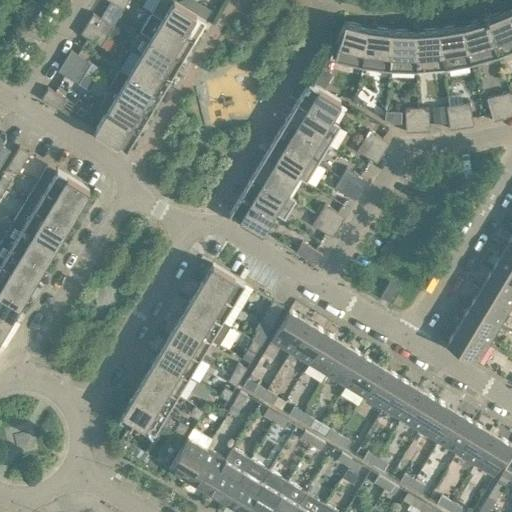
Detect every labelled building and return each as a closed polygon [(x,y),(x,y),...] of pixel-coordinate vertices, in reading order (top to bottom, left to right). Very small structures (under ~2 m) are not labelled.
[(209,12),(201,7),(198,13),(177,0),(158,0),(152,11),(194,37),(209,12)] [(511,19),(507,8),(485,17),(497,53),(511,46),(511,19)] [(194,37),(152,11),(141,29),(183,55),(194,37)] [(114,24),(93,12),(87,22),(107,34),(114,24)] [(485,17),(462,24),(471,60),(497,53),(485,17)] [(369,26),(345,20),(336,35),(340,37),(334,56),(362,63),(369,26)] [(81,32),(101,44),(107,34),(87,22),(81,32)] [(462,24),(439,27),(444,65),(471,60),(462,24)] [(392,29),(369,26),(362,63),(389,66),(392,29)] [(439,27),(416,29),(417,67),(444,65),(439,27)] [(183,55),(141,29),(130,48),(132,49),(140,54),(172,74),(183,55)] [(416,29),(392,29),(389,66),(417,67),(416,29)] [(91,61),(71,48),(64,59),(85,71),(91,61)] [(140,54),(132,49),(121,68),(129,73),(161,92),(172,74),(140,54)] [(58,69),(79,82),(85,71),(64,59),(58,69)] [(321,66),(313,80),(326,87),(334,73),(321,66)] [(161,92),(129,73),(121,68),(119,67),(108,85),(110,86),(150,111),(161,92)] [(341,99),(309,79),(297,99),(329,118),(341,99)] [(48,86),(41,97),(62,109),(68,98),(48,86)] [(150,111),(110,86),(99,105),(106,110),(138,129),(150,111)] [(511,114),(511,97),(510,90),(498,93),(505,116),(511,114)] [(487,97),(494,120),(505,116),(498,93),(487,97)] [(338,123),(329,118),(297,99),(286,117),(327,142),(338,123)] [(474,125),(470,101),(458,102),(462,126),(474,125)] [(447,104),(450,128),(462,126),(458,102),(447,104)] [(434,105),(435,121),(447,120),(446,104),(434,105)] [(406,107),(406,130),(418,130),(418,106),(406,107)] [(430,130),(429,106),(418,106),(418,130),(430,130)] [(402,110),(386,109),(386,118),(391,121),(401,122),(402,110)] [(95,129),(127,148),(138,129),(106,110),(95,129)] [(327,142),(286,117),(275,136),(315,160),(327,142)] [(390,141),(370,129),(364,139),(384,151),(390,141)] [(0,165),(10,149),(1,143),(5,136),(0,132),(0,165)] [(315,160),(275,136),(263,154),(296,174),(304,179),(315,160)] [(358,149),(378,161),(384,151),(364,139),(358,149)] [(31,151),(20,145),(8,165),(18,172),(31,151)] [(296,174),(263,154),(252,172),(285,192),(296,174)] [(90,187),(50,163),(38,182),(78,206),(90,187)] [(368,178),(347,165),(341,176),(362,188),(368,178)] [(293,197),(285,192),(252,172),(241,191),(273,210),(282,216),(293,197)] [(11,179),(2,174),(0,177),(0,184),(6,188),(11,179)] [(335,186),(356,198),(362,188),(341,176),(335,186)] [(78,206),(38,182),(27,201),(67,225),(78,206)] [(229,210),(262,230),(273,210),(241,191),(229,210)] [(67,225),(27,201),(16,219),(55,243),(67,225)] [(346,215),(325,202),(319,213),(339,225),(346,215)] [(313,223),(333,235),(339,225),(319,213),(313,223)] [(55,243),(16,219),(5,238),(44,262),(55,243)] [(511,234),(503,249),(511,254),(511,234)] [(44,262),(5,238),(0,245),(0,260),(33,280),(44,262)] [(296,251),(307,257),(316,263),(323,252),(303,240),(296,251)] [(492,268),(511,279),(511,254),(503,249),(492,268)] [(33,280),(0,260),(0,285),(22,299),(33,280)] [(245,281),(213,261),(201,281),(233,300),(245,281)] [(511,304),(511,279),(492,268),(481,286),(511,305),(511,304)] [(389,280),(380,295),(392,302),(401,287),(389,280)] [(233,300),(201,281),(190,299),(222,319),(233,300)] [(22,299),(0,285),(0,310),(11,317),(22,299)] [(470,305),(500,323),(511,305),(481,286),(470,305)] [(272,325),(284,305),(273,298),(261,319),(272,325)] [(231,324),(222,319),(190,299),(179,318),(211,337),(220,342),(231,324)] [(500,323),(470,305),(459,323),(489,342),(500,323)] [(290,308),(271,339),(290,350),(309,319),(290,308)] [(0,334),(11,317),(0,310),(0,334)] [(211,337),(179,318),(168,336),(200,356),(211,337)] [(309,361),(327,331),(309,319),(290,350),(309,361)] [(447,342),(478,361),(489,342),(459,323),(447,342)] [(267,334),(259,329),(254,338),(262,342),(267,334)] [(327,373),(346,342),(327,331),(309,361),(327,373)] [(200,356),(168,336),(156,355),(189,374),(200,356)] [(249,346),(256,351),(262,342),(254,338),(249,346)] [(346,384),(364,353),(346,342),(327,373),(346,384)] [(364,395),(383,364),(364,353),(346,384),(364,395)] [(189,374),(156,355),(145,373),(177,393),(189,374)] [(247,367),(239,362),(234,371),(242,375),(247,367)] [(382,406),(401,375),(383,364),(364,395),(382,406)] [(229,379),(237,384),(242,375),(234,371),(229,379)] [(177,393),(145,373),(134,392),(166,411),(177,393)] [(401,417),(420,386),(401,375),(382,406),(401,417)] [(257,381),(253,388),(263,395),(267,388),(257,381)] [(233,390),(226,385),(221,393),(228,398),(233,390)] [(419,428),(438,398),(420,386),(401,417),(419,428)] [(273,401),(277,394),(267,388),(263,395),(273,401)] [(248,393),(240,389),(234,399),(242,404),(248,393)] [(134,418),(155,431),(166,411),(134,392),(119,417),(130,424),(134,418)] [(438,440),(457,409),(438,398),(419,428),(438,440)] [(228,410),(235,414),(242,404),(234,399),(228,410)] [(204,409),(196,404),(191,412),(199,417),(204,409)] [(293,404),(289,411),(300,417),(304,410),(293,404)] [(268,406),(263,414),(274,420),(279,412),(268,406)] [(456,451),(475,420),(457,409),(438,440),(456,451)] [(310,423),(314,416),(304,410),(300,417),(310,423)] [(284,427),(289,418),(279,412),(274,420),(284,427)] [(189,425),(182,420),(177,428),(184,432),(189,425)] [(475,462),(494,431),(475,420),(456,451),(475,462)] [(330,427),(326,434),(337,440),(341,433),(330,427)] [(305,428),(300,436),(311,443),(315,434),(305,428)] [(494,473),(511,443),(511,442),(494,431),(475,462),(494,473)] [(347,446),(351,439),(341,433),(337,440),(347,446)] [(188,434),(170,465),(189,477),(207,446),(188,434)] [(321,449),(326,441),(315,434),(311,443),(321,449)] [(207,446),(189,477),(207,488),(226,457),(207,446)] [(232,447),(226,457),(207,488),(226,499),(251,458),(232,447)] [(367,449),(363,456),(374,463),(378,456),(367,449)] [(342,450),(337,458),(348,465),(352,457),(342,450)] [(383,469),(388,462),(378,456),(374,463),(383,469)] [(358,471),(363,463),(352,457),(348,465),(358,471)] [(251,458),(226,499),(244,510),(269,469),(251,458)] [(348,466),(342,476),(353,482),(359,473),(348,466)] [(501,473),(495,484),(503,488),(511,473),(511,470),(505,466),(501,473)] [(269,469),(244,510),(246,511),(268,511),(288,481),(269,469)] [(404,472),(400,479),(410,485),(414,478),(404,472)] [(379,473),(374,481),(385,487),(389,479),(379,473)] [(420,491),(424,484),(414,478),(410,485),(420,491)] [(395,494),(400,485),(389,479),(385,487),(395,494)] [(288,481),(268,511),(293,511),(306,492),(288,481)] [(489,494),(496,499),(503,488),(495,484),(489,494)] [(318,511),(325,503),(306,492),(293,511),(318,511)] [(416,495),(411,503),(421,510),(426,501),(416,495)] [(441,495),(436,501),(447,508),(451,501),(441,495)] [(425,511),(434,511),(437,508),(426,501),(421,510),(425,511)] [(454,511),(458,511),(461,507),(451,501),(447,508),(454,511)] [(339,511),(325,503),(318,511),(339,511)]
